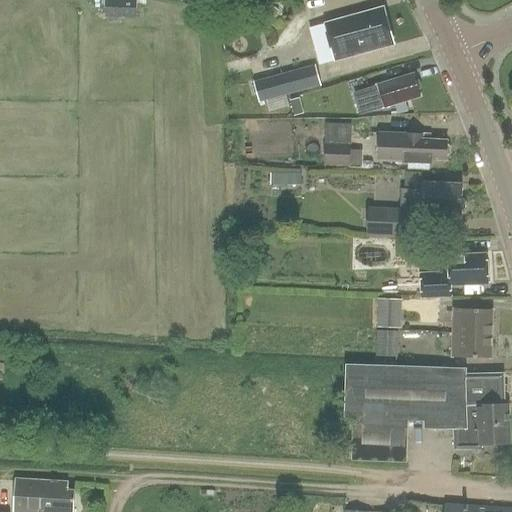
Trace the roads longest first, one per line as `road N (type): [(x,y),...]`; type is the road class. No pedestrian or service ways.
road 1 (residential): [(429,483),(0,448)]
road 2 (residential): [(115,511),(129,484),(151,478),(364,493),(429,483)]
road 3 (tertiary): [(511,215),(456,52)]
